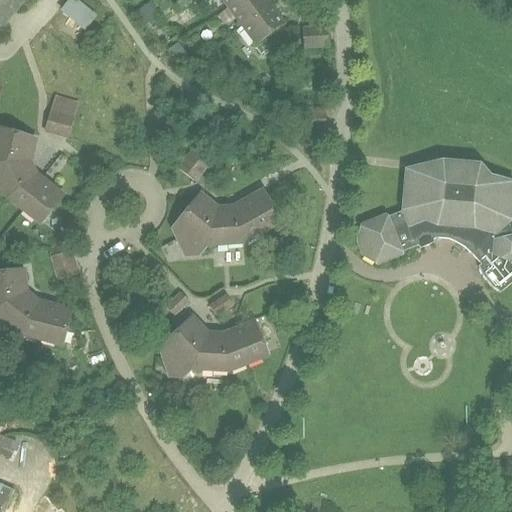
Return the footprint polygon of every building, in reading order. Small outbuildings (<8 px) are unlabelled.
[(0,0),(0,28),(23,0),(0,0)] [(234,0),(226,6),(239,24),(269,4),(266,0),(234,0)] [(269,4),(239,24),(255,46),(253,47),(259,54),(267,48),(262,41),(284,24),(269,4)] [(326,26),(308,28),(302,28),(303,50),(327,48),(326,26)] [(289,27),(285,51),(294,52),(298,29),(289,27)] [(44,133),(66,139),(77,103),(54,96),(44,133)] [(0,183),(0,185),(31,169),(27,162),(30,160),(36,140),(0,129),(0,183)] [(50,140),(49,162),(65,163),(66,141),(50,140)] [(177,168),(195,183),(211,164),(192,149),(177,168)] [(511,204),(511,182),(489,176),(479,164),(442,160),(405,170),(402,210),(388,217),(386,215),(361,225),(357,241),(361,255),(377,264),(400,255),(401,253),(417,246),(418,249),(433,243),(433,238),(437,237),(449,238),(454,240),(463,247),(480,264),(478,267),(481,276),(490,287),(498,293),(511,281),(511,215),(511,204)] [(31,169),(0,185),(7,197),(40,224),(63,195),(31,169)] [(261,191),(227,210),(230,244),(243,244),(280,223),(261,191)] [(230,244),(227,210),(217,211),(218,208),(200,194),(172,229),(184,255),(197,255),(206,246),(230,244)] [(50,257),(57,281),(79,274),(73,251),(50,257)] [(0,317),(11,327),(30,298),(24,294),(27,291),(24,270),(0,272),(0,317)] [(165,307),(175,317),(189,303),(180,293),(165,307)] [(209,306),(216,317),(233,306),(225,295),(209,306)] [(71,309),(30,298),(11,327),(20,335),(61,345),(71,309)] [(191,369),(222,371),(219,335),(215,337),(207,336),(207,333),(192,318),(160,348),(168,377),(182,377),(191,369)] [(219,335),(222,371),(228,371),(267,356),(254,322),(219,335)] [(84,348),(87,337),(72,333),(70,345),(84,348)] [(0,511),(3,511),(13,490),(0,485),(0,511)]
